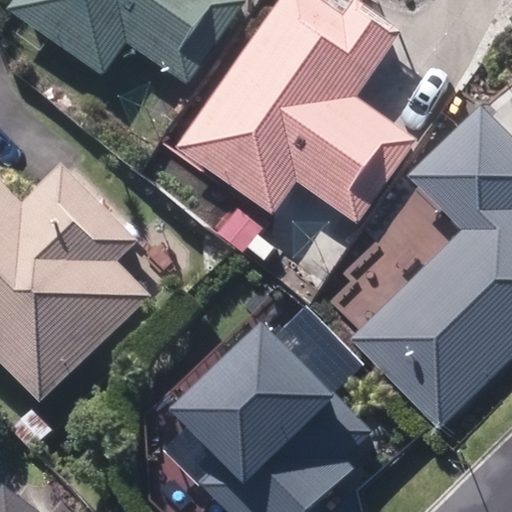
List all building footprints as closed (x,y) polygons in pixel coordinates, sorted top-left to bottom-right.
[(129,50),(188,92),(246,9),(233,0),(21,0),(8,18),(104,86),(129,50)] [(299,186),(360,228),(418,146),(356,105),(404,36),(356,5),(358,0),(285,0),(179,154),(275,222),(299,186)] [(354,343),(441,434),(511,364),(511,144),(481,113),(410,183),(464,237),(354,343)] [(0,366),(42,411),(155,302),(121,267),(139,249),(63,171),(23,209),(0,184),(0,366)] [(220,240),(246,260),(264,237),(239,217),(220,240)] [(203,493),(221,511),(319,511),(356,475),(347,466),(375,438),(337,402),(334,405),(261,331),(174,419),(226,470),(203,493)] [(53,439),(33,418),(12,438),(32,458),(53,439)] [(0,511),(27,511),(5,494),(0,501),(0,511)]
